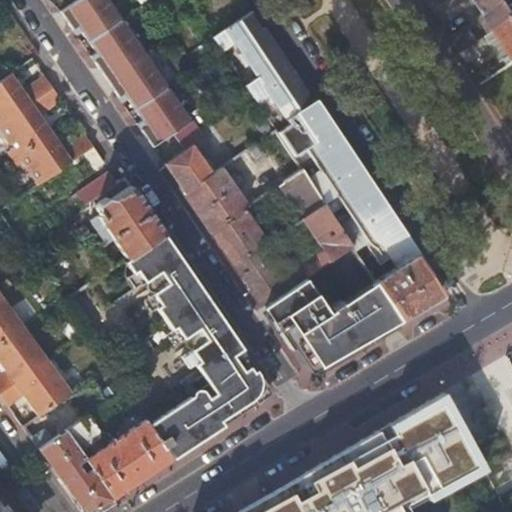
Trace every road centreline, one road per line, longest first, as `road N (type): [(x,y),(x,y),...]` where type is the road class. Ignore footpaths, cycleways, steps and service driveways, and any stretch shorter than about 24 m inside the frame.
road 1 (residential): [(312,420),(26,0)]
road 2 (residential): [(264,0),(479,324)]
road 3 (secondary): [(312,420),(479,324)]
road 4 (residential): [(511,160),(405,0)]
road 5 (secondary): [(164,511),(312,420)]
